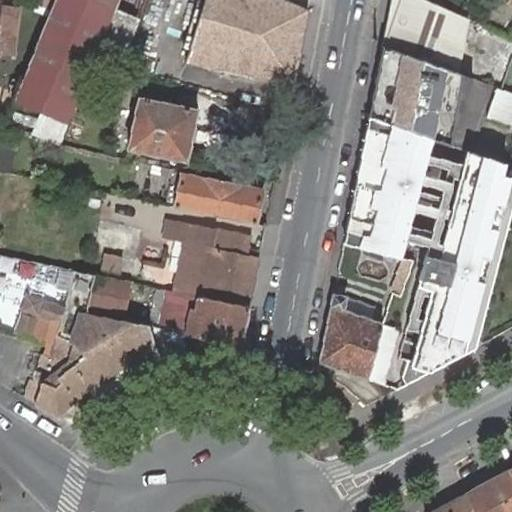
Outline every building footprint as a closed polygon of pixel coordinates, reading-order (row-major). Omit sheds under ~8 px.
[(112,0),(58,0),(17,102),(40,110),(64,119),(85,66),(95,44),(112,0)] [(300,46),(308,10),(284,0),(204,0),(184,61),(293,84),(300,46)] [(455,14),(425,0),(389,0),(380,46),(431,64),(441,68),(457,73),(466,19),(455,14)] [(16,9),(0,7),(0,10),(0,52),(12,54),(16,9)] [(115,7),(101,42),(120,50),(134,15),(115,7)] [(431,64),(380,46),(367,115),(431,137),(449,143),(472,78),(457,73),(441,68),(431,64)] [(511,88),(511,49),(510,49),(498,83),(511,88)] [(185,105),(189,88),(177,85),(141,78),(137,96),(185,105)] [(511,122),(511,91),(492,85),(481,114),(511,125),(511,122)] [(185,105),(137,96),(127,148),(186,161),(190,140),(192,129),(197,108),(185,105)] [(64,119),(40,110),(31,132),(58,143),(67,121),(64,119)] [(431,137),(367,115),(342,243),(398,262),(400,256),(404,239),(408,225),(415,197),(417,190),(424,162),(426,155),(431,137)] [(505,163),(466,150),(463,164),(461,170),(453,201),(451,209),(444,235),(440,249),(427,245),(419,278),(432,281),(428,295),(422,319),(419,332),(411,360),(407,359),(402,377),(405,384),(464,352),(510,176),(502,174),(505,163)] [(447,200),(455,168),(461,170),(463,164),(426,155),(424,162),(448,168),(440,196),(417,190),(415,197),(438,203),(431,231),(408,225),(404,239),(427,245),(440,249),(444,235),(438,233),(445,207),(451,209),(453,201),(447,200)] [(134,185),(131,199),(140,201),(149,202),(174,207),(254,223),(261,189),(224,182),(218,181),(181,174),(176,198),(151,193),(152,190),(134,185)] [(511,205),(511,176),(510,176),(464,352),(475,346),(511,205)] [(183,242),(173,290),(176,291),(178,291),(186,293),(198,295),(248,306),(258,257),(259,251),(248,249),(251,235),(166,218),(162,238),(183,242)] [(106,254),(103,272),(119,276),(122,258),(106,254)] [(412,260),(400,256),(398,262),(391,292),(400,295),(412,260)] [(124,280),(96,274),(91,313),(131,321),(139,283),(128,281),(124,280)] [(422,319),(416,317),(422,294),(428,295),(432,281),(419,278),(405,328),(419,332),(422,319)] [(178,291),(176,291),(166,289),(158,328),(170,330),(170,332),(182,334),(184,334),(240,346),(248,306),(198,295),(186,293),(178,291)] [(345,297),(331,294),(319,360),(367,378),(381,324),(342,310),(345,297)] [(34,402),(57,414),(59,413),(67,403),(86,388),(90,384),(95,381),(100,378),(105,375),(110,372),(115,369),(121,366),(126,363),(131,361),(137,359),(143,357),(148,355),(154,353),(160,352),(166,350),(172,348),(178,347),(184,346),(182,334),(170,332),(170,330),(158,328),(91,313),(66,308),(40,382),(34,402)] [(90,384),(86,388),(99,405),(117,391),(138,381),(163,372),(180,368),(187,367),(184,346),(178,347),(172,348),(166,350),(160,352),(154,353),(148,355),(143,357),(137,359),(131,361),(126,363),(121,366),(115,369),(110,372),(105,375),(100,378),(95,381),(90,384)] [(511,511),(511,475),(509,470),(464,494),(474,511),(511,511)] [(474,511),(464,494),(430,511),(474,511)]
